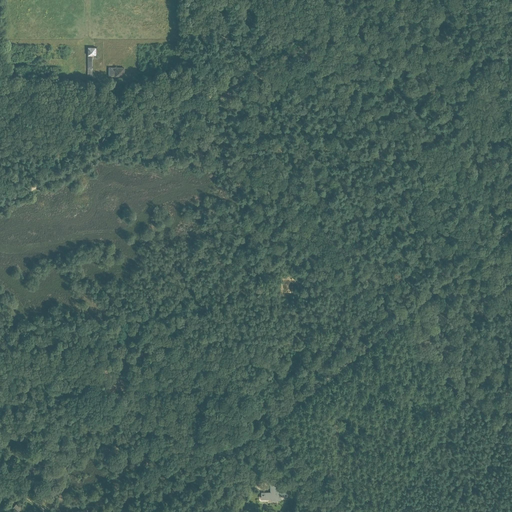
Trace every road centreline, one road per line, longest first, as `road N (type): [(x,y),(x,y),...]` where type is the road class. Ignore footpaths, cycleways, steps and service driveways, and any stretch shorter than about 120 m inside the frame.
road 1 (track): [(145,511),(511,229)]
road 2 (track): [(0,202),(392,0)]
